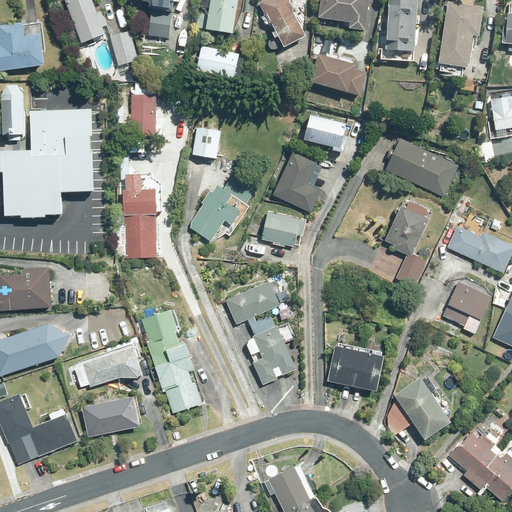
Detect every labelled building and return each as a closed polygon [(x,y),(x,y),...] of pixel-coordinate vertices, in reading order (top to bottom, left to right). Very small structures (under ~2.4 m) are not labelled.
[(66,0),(84,40),(108,31),(104,23),(108,22),(104,13),(101,15),(94,0),(66,0)] [(152,0),(152,5),(174,9),(175,0),(152,0)] [(212,0),(211,5),(201,3),(197,27),(207,28),(208,26),(235,30),(239,0),(212,0)] [(293,8),(295,7),(291,0),(265,0),(261,3),(271,21),(274,21),(278,29),(274,31),(277,35),(280,33),(287,45),(307,33),(293,8)] [(322,0),(320,15),(352,20),(351,25),(366,28),(370,0),(322,0)] [(389,0),(389,6),(391,6),(390,37),(388,37),(387,47),(416,48),(418,0),(389,0)] [(441,60),(442,61),(440,71),(459,74),(461,63),(471,65),(475,33),(481,34),(485,6),(449,1),(441,60)] [(153,9),(149,34),(169,37),(173,12),(153,9)] [(24,21),(12,23),(19,66),(46,61),(44,49),(47,49),(42,21),(24,24),(24,21)] [(0,25),(0,32),(2,43),(0,43),(0,68),(19,66),(12,23),(0,25)] [(111,36),(120,64),(139,59),(131,30),(111,36)] [(202,45),(198,69),(236,76),(241,52),(202,45)] [(356,68),(358,64),(320,53),(312,79),(361,93),(367,71),(356,68)] [(128,83),(116,82),(116,92),(128,92),(128,83)] [(6,85),(1,95),(2,135),(8,135),(8,141),(20,140),(20,134),(25,134),(23,95),(17,85),(6,85)] [(493,98),(492,99),(497,128),(511,125),(511,95),(503,97),(501,90),(492,92),(493,98)] [(133,92),(132,134),(163,135),(164,117),(157,117),(157,93),(133,92)] [(4,216),(62,214),(62,193),(95,192),(92,110),(30,112),(31,150),(0,150),(0,172),(3,172),(4,216)] [(336,144),(335,147),(345,150),(350,131),(346,130),(349,120),(313,112),(306,137),(336,144)] [(198,126),(194,153),(218,157),(223,130),(198,126)] [(391,158),(386,168),(445,195),(459,163),(401,137),(395,149),(392,147),(388,157),(391,158)] [(295,150),(274,193),(312,211),(323,188),(315,184),(324,165),(318,162),(318,161),(295,150)] [(130,155),(121,155),(122,178),(130,178),(130,155)] [(190,230),(210,244),(220,231),(229,238),(249,210),(243,207),(249,198),(243,194),(245,192),(229,181),(221,192),(217,189),(212,197),(209,195),(201,208),(202,209),(190,227),(190,230)] [(125,188),(126,257),(158,257),(157,212),(159,212),(159,188),(125,188)] [(426,212),(430,206),(412,198),(409,206),(403,203),(387,238),(396,242),(395,246),(408,252),(397,277),(416,286),(429,258),(415,252),(432,215),(426,212)] [(281,242),(281,244),(286,245),(286,243),(296,245),(299,232),(304,234),(307,218),(270,210),(264,237),(281,242)] [(449,247),(505,271),(511,255),(511,241),(485,229),(483,235),(458,224),(449,247)] [(0,274),(0,309),(54,305),(51,264),(23,267),(24,272),(0,274)] [(271,279),(226,299),(238,324),(249,318),(256,334),(276,324),(271,314),(257,320),(255,316),(282,303),(277,292),(280,290),(277,282),(273,284),(271,279)] [(444,315),(466,325),(464,327),(476,333),(493,294),(460,279),(444,315)] [(511,296),(496,331),(511,339),(511,338),(511,296)] [(150,339),(149,340),(156,364),(191,354),(187,341),(181,343),(177,332),(180,331),(173,308),(143,317),(150,339)] [(51,321),(0,338),(0,372),(1,374),(61,354),(72,332),(51,321)] [(283,374),(298,367),(278,323),(276,324),(256,334),(254,334),(265,356),(254,361),(264,384),(278,378),(274,368),(279,366),(283,374)] [(336,343),(330,379),(353,383),(359,347),(336,343)] [(85,365),(77,368),(83,386),(91,383),(92,386),(122,375),(140,376),(143,369),(135,344),(84,362),(85,365)] [(385,352),(385,348),(376,346),(375,350),(359,347),(353,383),(379,388),(386,352),(385,352)] [(191,354),(156,364),(164,390),(166,389),(173,411),(203,402),(196,380),(194,381),(190,369),(195,367),(191,354)] [(424,374),(397,392),(399,395),(389,414),(389,425),(395,434),(416,420),(427,437),(455,419),(435,389),(439,386),(430,373),(425,376),(424,374)] [(20,391),(0,399),(0,420),(9,442),(10,441),(19,463),(79,439),(68,412),(67,413),(64,406),(50,412),(53,418),(34,426),(20,391)] [(135,394),(82,405),(89,435),(142,424),(135,394)] [(472,430),(451,456),(468,470),(465,474),(473,481),(497,452),(493,448),(501,438),(491,430),(488,434),(486,432),(481,438),(472,430)] [(511,448),(504,457),(497,452),(473,481),(482,488),(479,492),(481,494),(488,486),(504,499),(511,489),(511,448)] [(304,480),(309,478),(302,463),(297,465),(265,480),(272,494),(276,492),(285,511),(335,511),(334,510),(333,508),(330,507),(328,506),(326,506),(319,496),(315,496),(312,498),(304,480)]
